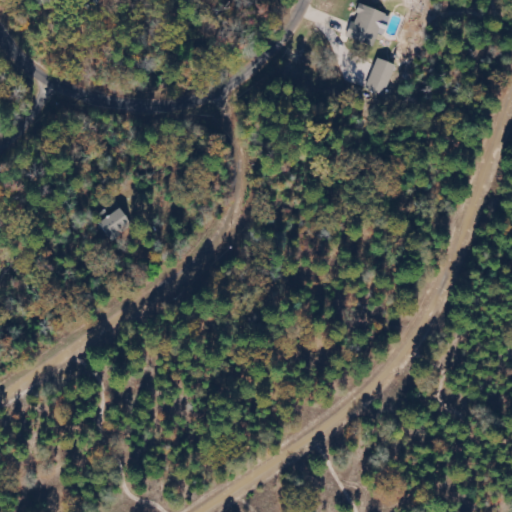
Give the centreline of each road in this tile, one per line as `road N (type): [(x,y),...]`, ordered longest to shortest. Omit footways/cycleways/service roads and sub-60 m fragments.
road 1 (residential): [(218,103),(238,139),(246,191),(238,229),(217,267),(0,418)]
road 2 (residential): [(511,196),(352,423),(223,511)]
road 3 (residential): [(21,0),(51,60),(80,84),(162,106),(218,103),(258,86),(290,58),(319,0)]
